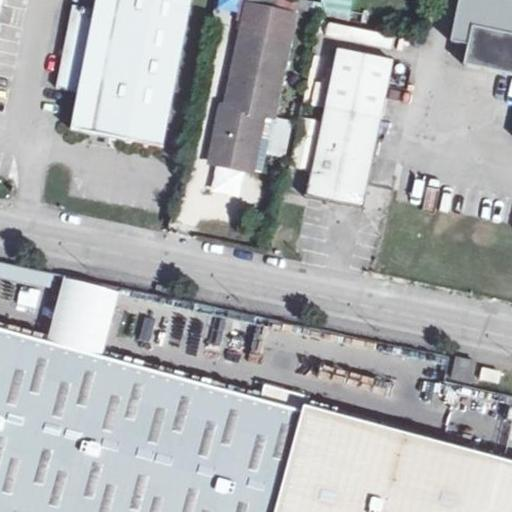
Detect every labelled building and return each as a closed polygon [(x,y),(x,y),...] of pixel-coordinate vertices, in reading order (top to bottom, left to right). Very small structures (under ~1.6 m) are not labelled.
[(66,38),(56,84),(76,91),(67,127),(158,149),(192,0),(94,0),(93,8),(73,4),(66,38)] [(224,94),(209,165),(251,174),(267,104),(277,106),(299,6),(269,0),(250,0),(230,95),(224,94)] [(218,0),(216,8),(238,13),(240,0),(218,0)] [(351,0),(321,0),(317,16),(346,23),(351,0)] [(511,0),(456,0),(448,44),(465,47),(461,67),(511,76),(511,0)] [(328,194),(326,202),(344,206),(359,209),(391,65),(337,53),(310,175),(315,177),(312,192),(328,194)] [(49,340),(106,355),(122,291),(66,279),(49,340)] [(106,355),(49,340),(0,326),(0,511),(511,511),(511,460),(503,458),(305,406),(308,396),(265,385),(261,396),(106,355)] [(474,363),(457,359),(453,380),(470,384),(474,363)] [(483,368),(480,381),(497,385),(500,372),(483,368)]
